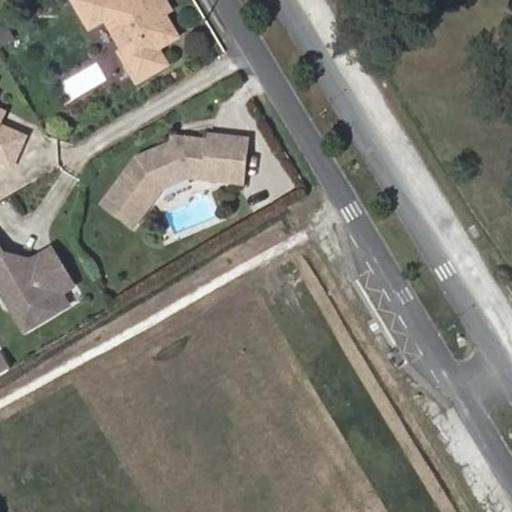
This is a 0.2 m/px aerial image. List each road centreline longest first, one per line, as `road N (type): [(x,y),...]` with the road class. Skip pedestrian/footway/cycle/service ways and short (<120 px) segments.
road 1 (residential): [(223,0),(511,484)]
road 2 (residential): [(511,367),(288,0)]
